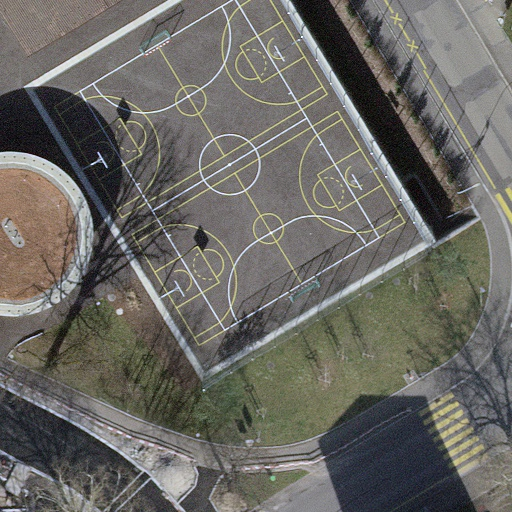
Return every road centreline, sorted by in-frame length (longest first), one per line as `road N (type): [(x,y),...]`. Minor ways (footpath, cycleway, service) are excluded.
road 1 (secondary): [(511,405),(340,511)]
road 2 (residential): [(0,417),(149,511)]
road 3 (tertiary): [(511,158),(425,5)]
